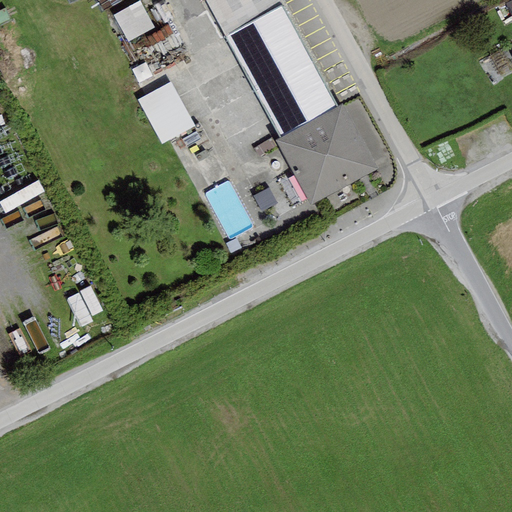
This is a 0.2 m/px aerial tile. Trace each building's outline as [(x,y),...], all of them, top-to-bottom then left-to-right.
[(338,109),(278,0),(204,0),(280,141),(338,109)] [(128,37),(154,28),(145,4),(119,13),(128,37)] [(177,82),(142,97),(162,142),(197,128),(177,82)] [(342,107),(338,109),(280,141),(275,144),(310,207),(377,171),(342,107)] [(210,193),(232,238),(255,226),(233,182),(210,193)]
